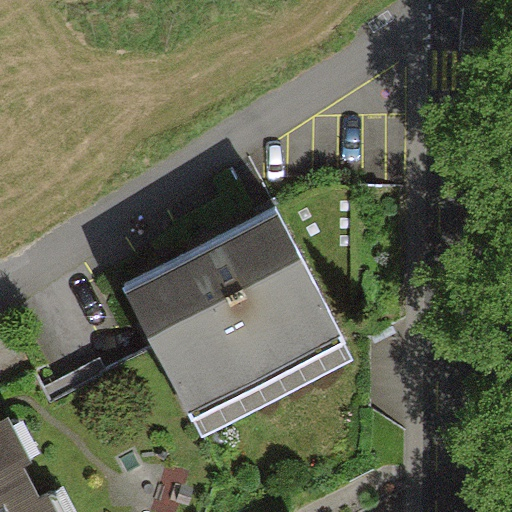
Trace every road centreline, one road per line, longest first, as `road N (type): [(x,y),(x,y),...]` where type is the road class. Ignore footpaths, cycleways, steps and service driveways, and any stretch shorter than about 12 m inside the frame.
road 1 (residential): [(0,282),(402,29),(470,8)]
road 2 (tertiary): [(469,511),(470,8)]
